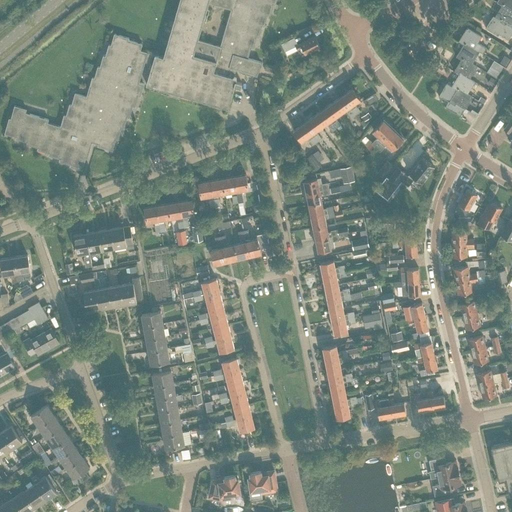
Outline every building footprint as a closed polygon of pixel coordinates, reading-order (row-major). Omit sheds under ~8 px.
[(141,78),(146,63),(146,78),(229,102),(234,83),(241,83),(244,71),(257,75),(262,57),(255,55),(271,0),(177,0),(163,48),(142,48),(142,38),(110,28),(91,91),(72,91),(64,119),(12,104),(3,136),(85,161),(91,140),(118,148),(139,78),(141,78)] [(511,8),(511,0),(497,0),(497,2),(502,5),(503,3),(511,8)] [(511,8),(503,3),(502,5),(494,17),(499,20),(501,18),(510,24),(511,21),(511,8)] [(508,39),(511,32),(511,24),(510,24),(501,18),(499,20),(494,17),(493,16),(485,27),(498,35),(499,33),(508,39)] [(486,48),(478,42),(482,36),(467,27),(458,41),(463,44),(464,42),(479,51),(483,53),(486,48)] [(302,47),(305,54),(320,46),(315,36),(298,44),(294,37),(282,43),(285,51),(295,46),(297,49),(302,47)] [(464,42),(463,44),(456,56),(461,59),(462,57),(472,63),(479,51),(464,42)] [(504,55),(500,62),(505,66),(510,59),(504,55)] [(472,63),(462,57),(461,59),(454,71),(459,74),(460,72),(470,78),(477,66),(472,63)] [(504,66),(493,60),(486,72),(496,78),(504,66)] [(460,72),(459,74),(451,86),(456,89),(458,87),(467,93),(475,81),(470,78),(460,72)] [(491,76),(487,82),(492,85),(495,79),(491,76)] [(473,96),(467,93),(458,87),(456,89),(451,86),(446,83),(438,96),(439,96),(439,95),(449,101),(446,106),(445,106),(461,116),(461,115),(473,96)] [(360,99),(352,88),(342,95),(356,114),(360,111),(356,105),(356,106),(354,103),(360,99)] [(356,114),(342,95),(333,102),(340,113),(346,109),(348,111),(347,112),(351,117),(356,114)] [(340,113),(333,102),(323,109),(336,128),(340,125),(341,124),(337,119),(336,120),(335,117),(340,113)] [(336,128),(323,109),(313,116),(321,127),(327,123),(329,125),(328,126),(332,131),(336,128)] [(371,116),(368,112),(361,117),(364,121),(371,116)] [(303,123),(317,142),(322,138),(318,133),(317,133),(315,131),(321,127),(313,116),(303,123)] [(371,143),(376,147),(393,129),(384,120),(373,130),(380,136),(377,139),(376,138),(371,143)] [(511,121),(510,120),(503,129),(509,133),(511,134),(511,141),(510,144),(511,145),(511,121)] [(312,145),(317,142),(303,123),(294,130),(302,141),(308,136),(309,139),(312,145)] [(393,149),(403,138),(393,129),(376,147),(380,151),(385,146),(384,146),(386,143),(393,149)] [(353,149),(358,153),(366,144),(361,139),(353,149)] [(321,166),(318,162),(313,154),(307,158),(315,170),(321,166)] [(415,177),(421,182),(434,166),(422,157),(409,173),(410,173),(408,176),(404,173),(405,172),(398,167),(389,178),(396,184),(399,179),(408,186),(413,180),(415,177)] [(377,172),(382,176),(392,164),(387,160),(377,172)] [(351,165),(340,168),(343,183),(354,181),(351,165)] [(248,188),(246,174),(234,176),(236,191),(248,188)] [(236,191),(234,176),(222,178),(225,193),(231,192),(232,195),(237,194),(236,191)] [(225,193),(222,178),(210,180),(213,195),(214,198),(218,198),(218,194),(225,193)] [(317,178),(304,181),(306,192),(329,188),(328,182),(321,184),(321,185),(318,185),(317,178)] [(198,182),(201,197),(213,195),(210,180),(198,182)] [(306,192),(309,204),(322,201),(320,195),(323,194),(323,195),(330,193),(329,188),(306,192)] [(464,206),(469,209),(477,194),(467,188),(458,203),(459,204),(456,209),(461,212),(464,206)] [(194,213),(191,199),(179,201),(182,215),(194,213)] [(182,215),(179,201),(168,203),(170,218),(177,216),(178,221),(183,220),(182,215)] [(322,201),(309,204),(311,216),(333,211),(332,206),(326,207),(326,208),(323,208),(322,201)] [(483,214),(482,213),(477,222),(489,228),(494,220),(495,221),(502,207),(492,202),(489,208),(487,207),(483,214)] [(161,231),(165,230),(163,219),(170,218),(168,203),(156,205),(161,231)] [(144,207),(147,222),(154,220),(156,232),(161,231),(156,205),(144,207)] [(311,216),(313,227),(326,225),(325,218),(328,217),(328,218),(334,217),(333,211),(311,216)] [(382,217),(381,225),(387,226),(387,228),(393,229),(393,227),(394,227),(395,219),(382,217)] [(511,219),(510,218),(501,235),(511,241),(511,240),(511,219)] [(123,226),(110,228),(114,247),(127,245),(127,249),(134,248),(131,233),(130,227),(130,225),(123,226)] [(199,225),(192,226),(194,241),(203,240),(200,225),(199,225)] [(326,225),(313,227),(315,239),(338,234),(337,229),(330,230),(331,231),(328,232),(326,225)] [(405,231),(405,240),(405,242),(416,241),(415,227),(405,228),(404,227),(398,227),(398,232),(405,231)] [(114,247),(110,228),(98,230),(102,249),(114,247)] [(102,249),(98,230),(86,233),(89,252),(102,249)] [(185,230),(176,232),(178,244),(187,242),(185,230)] [(452,230),(452,243),(474,243),(474,238),(467,239),(466,230),(452,230)] [(91,265),(89,252),(86,233),(73,235),(77,254),(84,253),(85,256),(83,257),(85,266),(91,265)] [(333,241),(339,240),(338,234),(315,239),(318,251),(331,248),(330,241),(332,240),(333,241)] [(367,237),(351,240),(353,248),(369,245),(367,237)] [(249,256),(261,253),(258,238),(246,241),(249,256)] [(399,245),(406,245),(406,255),(417,254),(416,241),(405,242),(405,240),(399,241),(399,245)] [(238,258),(249,256),(246,241),(234,244),(238,258)] [(467,256),(467,248),(474,247),(474,243),(452,243),(452,256),(467,256)] [(476,243),(476,256),(486,256),(485,246),(484,246),(484,243),(476,243)] [(226,261),(238,258),(234,244),(223,247),(226,261)] [(211,250),(214,264),(226,261),(223,247),(211,250)] [(353,251),(354,257),(367,255),(366,248),(353,251)] [(24,280),(22,271),(30,270),(28,255),(14,257),(18,281),(24,280)] [(12,282),(18,281),(14,257),(0,259),(3,274),(11,273),(12,282)] [(333,260),(320,263),(323,274),(345,270),(344,265),(338,266),(338,267),(335,267),(333,260)] [(72,263),(65,264),(67,274),(73,272),(72,263)] [(207,264),(196,267),(196,270),(198,275),(210,273),(207,264)] [(453,268),(456,281),(477,277),(476,272),(469,274),(468,265),(453,268)] [(408,267),(407,267),(400,267),(401,272),(407,272),(408,280),(408,282),(419,281),(418,267),(408,268),(408,267)] [(484,269),(476,270),(476,272),(477,277),(484,276),(484,275),(485,275),(484,269)] [(505,269),(494,272),(497,284),(498,287),(504,286),(503,282),(507,281),(505,269)] [(323,274),(325,286),(338,284),(337,277),(340,276),(340,277),(346,276),(345,270),(323,274)] [(81,282),(94,279),(92,272),(80,274),(81,282)] [(133,282),(120,285),(124,304),(137,301),(136,300),(143,299),(139,277),(132,278),(133,282)] [(472,291),(471,283),(478,281),(477,277),(456,281),(458,293),(472,291)] [(216,278),(202,282),(205,293),(219,289),(216,278)] [(409,295),(420,294),(419,281),(408,282),(408,280),(401,281),(402,285),(408,285),(409,295)] [(68,294),(77,292),(75,284),(67,285),(68,294)] [(325,286),(327,298),(350,293),(349,288),(342,289),(342,290),(339,291),(338,284),(325,286)] [(112,306),(124,304),(120,285),(108,287),(112,306)] [(19,291),(23,297),(33,292),(30,286),(19,291)] [(96,289),(99,308),(112,306),(108,287),(96,289)] [(87,310),(99,308),(96,289),(83,291),(87,310)] [(219,289),(205,293),(201,295),(201,294),(194,296),(195,301),(206,298),(208,305),(222,301),(219,289)] [(1,297),(2,306),(9,305),(7,293),(1,294),(1,297)] [(327,298),(330,310),(343,307),(341,300),(344,299),(344,300),(351,299),(350,293),(327,298)] [(474,300),(460,303),(463,316),(477,312),(474,300)] [(207,317),(211,316),(225,313),(222,301),(208,305),(209,311),(205,312),(207,317)] [(396,309),(395,301),(383,303),(385,311),(396,309)] [(483,302),(485,311),(491,309),(489,301),(483,302)] [(42,307),(39,302),(28,308),(29,309),(31,313),(42,307)] [(411,304),(404,305),(408,318),(414,317),(414,318),(425,316),(422,302),(411,305),(411,304)] [(45,312),(42,307),(31,313),(34,319),(39,316),(42,321),(47,318),(45,313),(45,312)] [(332,321),(354,317),(353,311),(347,312),(347,313),(344,314),(343,307),(330,310),(332,321)] [(34,319),(31,313),(29,309),(24,312),(29,321),(34,319)] [(152,312),(142,314),(144,326),(163,323),(161,310),(157,311),(152,312)] [(24,324),(29,321),(24,312),(19,315),(24,324)] [(463,316),(466,328),(480,325),(477,312),(463,316)] [(211,316),(214,328),(228,324),(225,313),(211,316)] [(373,326),(373,329),(382,327),(380,313),(363,316),(365,328),(373,326)] [(24,324),(19,315),(14,318),(20,327),(24,324)] [(409,323),(415,321),(417,331),(428,329),(425,316),(414,318),(414,317),(408,318),(409,323)] [(349,323),(355,322),(354,317),(332,321),(334,333),(347,330),(346,323),(349,323)] [(20,327),(14,318),(9,320),(15,330),(20,327)] [(10,333),(15,330),(9,320),(4,323),(10,333)] [(4,323),(0,325),(0,327),(5,335),(10,333),(4,323)] [(163,323),(144,326),(146,339),(165,335),(163,323)] [(217,339),(231,336),(228,324),(214,328),(217,339)] [(23,341),(31,354),(36,351),(37,352),(47,346),(48,348),(59,342),(51,328),(30,339),(29,338),(23,341)] [(401,331),(390,333),(392,341),(403,339),(401,331)] [(148,351),(167,348),(165,335),(146,339),(148,351)] [(468,338),(471,351),(486,347),(483,335),(468,338)] [(0,338),(0,340),(5,350),(11,347),(5,336),(0,338)] [(234,347),(231,336),(217,339),(220,351),(234,347)] [(393,352),(408,349),(407,340),(391,344),(393,352)] [(420,343),(414,344),(417,357),(423,356),(423,357),(434,355),(431,342),(420,344),(420,343)] [(336,345),(323,347),(325,359),(348,355),(347,349),(340,351),(337,352),(336,345)] [(348,355),(361,352),(359,347),(347,349),(348,355)] [(471,351),(474,363),(488,360),(486,347),(471,351)] [(148,351),(151,364),(170,360),(167,348),(148,351)] [(192,351),(183,353),(185,361),(193,360),(192,351)] [(0,356),(0,375),(15,367),(7,353),(0,356)] [(325,359),(327,371),(341,368),(339,361),(342,361),(342,362),(349,360),(348,355),(325,359)] [(418,362),(424,360),(426,369),(420,370),(421,376),(428,374),(427,371),(437,368),(434,355),(423,357),(423,356),(417,357),(418,362)] [(221,373),(225,372),(240,369),(237,357),(227,360),(222,361),(224,368),(220,369),(221,373)] [(394,362),(391,363),(391,361),(379,363),(381,372),(396,369),(394,362)] [(327,371),(330,383),(352,378),(351,373),(345,374),(345,375),(342,375),(341,368),(327,371)] [(225,372),(228,384),(243,380),(240,369),(225,372)] [(491,369),(476,373),(479,385),(494,382),(491,369)] [(163,371),(152,373),(155,385),(173,382),(171,370),(163,371)] [(330,383),(332,394),(345,392),(344,385),(347,384),(347,385),(353,384),(352,378),(330,383)] [(246,392),(243,380),(228,384),(231,395),(246,392)] [(157,398),(176,395),(173,382),(155,385),(157,398)] [(479,385),(482,398),(497,394),(494,382),(479,385)] [(429,398),(430,397),(432,408),(445,406),(444,395),(433,397),(432,390),(428,391),(429,398)] [(234,407),(249,403),(246,392),(231,395),(234,407)] [(345,392),(332,394),(334,406),(357,402),(356,397),(356,396),(349,397),(350,398),(347,399),(345,392)] [(191,394),(193,404),(201,402),(200,393),(191,394)] [(374,407),(372,393),(365,394),(368,408),(374,407)] [(432,408),(430,397),(429,398),(420,399),(419,393),(414,393),(416,401),(417,400),(419,411),(432,408)] [(157,398),(159,410),(178,407),(177,400),(182,399),(181,394),(176,395),(157,398)] [(393,397),(388,398),(389,405),(390,404),(392,415),(406,413),(404,402),(394,404),(393,397)] [(377,407),(379,417),(392,415),(390,404),(389,405),(380,406),(379,399),(375,400),(376,407),(377,407)] [(366,415),(365,410),(363,400),(362,401),(357,402),(360,416),(366,415)] [(352,408),(358,407),(357,402),(334,406),(337,418),(350,415),(349,408),(351,407),(352,408)] [(251,415),(249,403),(234,407),(237,419),(251,415)] [(47,404),(31,415),(38,425),(54,414),(47,404)] [(161,423),(180,419),(178,407),(159,410),(161,423)] [(38,425),(45,436),(61,425),(54,414),(38,425)] [(240,430),(254,426),(251,415),(237,419),(240,430)] [(163,435),(182,432),(180,419),(161,423),(163,435)] [(22,441),(11,425),(1,432),(12,448),(22,441)] [(45,436),(52,446),(68,435),(61,425),(45,436)] [(207,429),(199,430),(200,437),(208,437),(207,429)] [(0,432),(0,453),(1,455),(12,448),(1,432),(0,432)] [(166,448),(185,444),(182,432),(163,435),(166,448)] [(59,456),(75,446),(68,435),(52,446),(59,456)] [(511,441),(491,446),(499,481),(505,479),(508,495),(511,494),(511,441)] [(66,467),(82,456),(75,446),(59,456),(66,467)] [(84,470),(89,466),(82,456),(66,467),(73,477),(71,478),(76,485),(89,476),(84,470)] [(437,470),(438,477),(459,472),(457,466),(458,466),(456,460),(453,460),(453,461),(444,463),(443,457),(429,460),(431,471),(437,470)] [(54,468),(49,471),(53,476),(57,473),(54,468)] [(250,477),(248,477),(250,491),(251,499),(262,497),(261,493),(277,491),(275,473),(261,475),(261,471),(250,473),(250,477)] [(458,485),(461,485),(460,478),(459,472),(438,477),(440,484),(432,485),(434,496),(450,492),(449,486),(458,485)] [(211,483),(208,497),(221,499),(231,498),(230,494),(240,492),(238,479),(236,479),(235,475),(224,477),(225,481),(211,483)] [(57,491),(46,476),(35,483),(46,499),(57,491)] [(25,490),(36,506),(46,499),(35,483),(25,490)] [(26,511),(36,506),(25,490),(15,497),(24,511),(26,511)] [(9,511),(24,511),(15,497),(4,504),(9,511)] [(453,504),(452,498),(435,502),(436,511),(438,511),(441,511),(467,511),(466,508),(465,501),(462,502),(453,504)] [(425,501),(407,505),(408,511),(427,507),(425,501)]
